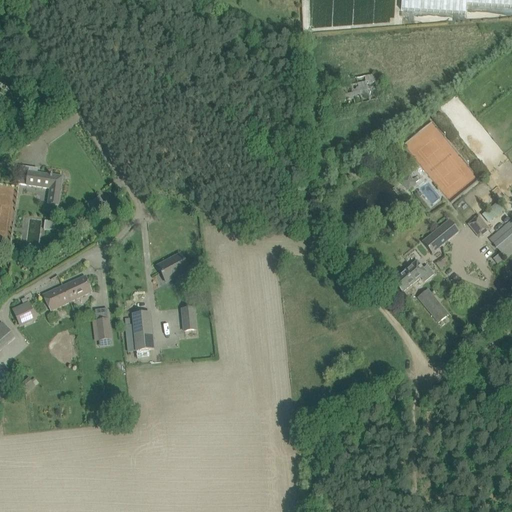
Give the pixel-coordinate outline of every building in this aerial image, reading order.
[(511,0),(401,0),(401,10),(465,13),(466,4),(511,7),(511,0)] [(374,101),(380,100),(374,75),(335,83),(334,80),(324,82),(326,90),(326,91),(336,88),(340,109),(368,103),(374,101)] [(38,169),(29,168),(28,168),(26,186),(50,189),(48,204),(58,206),(62,178),(52,176),(51,175),(50,176),(37,174),(38,169)] [(408,174),(399,182),(408,192),(417,184),(416,183),(419,180),(416,177),(413,180),(408,174)] [(88,206),(92,212),(103,204),(99,198),(88,206)] [(468,225),(481,238),(491,228),(479,215),(468,225)] [(432,254),(459,232),(449,220),(422,242),(432,254)] [(511,220),(493,237),(510,257),(511,254),(511,220)] [(44,231),(54,232),(55,223),(45,221),(44,231)] [(164,280),(172,276),(173,279),(189,271),(180,255),(158,267),(164,280)] [(427,267),(423,270),(417,262),(411,267),(410,265),(406,268),(407,270),(392,282),(402,293),(421,278),(425,283),(434,275),(427,267)] [(69,300),(70,303),(92,292),(85,277),(62,287),(68,300),(69,300)] [(50,312),(70,303),(69,300),(68,300),(62,287),(43,296),(50,312)] [(438,324),(448,316),(428,291),(418,298),(438,324)] [(29,302),(28,303),(26,298),(22,300),(23,305),(20,306),(13,310),(15,316),(17,321),(18,323),(35,315),(29,302)] [(136,352),(154,351),(150,313),(132,315),(135,336),(129,337),(130,351),(136,350),(136,352)] [(195,313),(181,315),(183,333),(198,332),(195,313)] [(96,321),(98,342),(111,341),(109,320),(96,321)] [(0,351),(15,339),(2,323),(0,323),(0,351)] [(26,395),(36,387),(28,379),(19,387),(26,395)]
